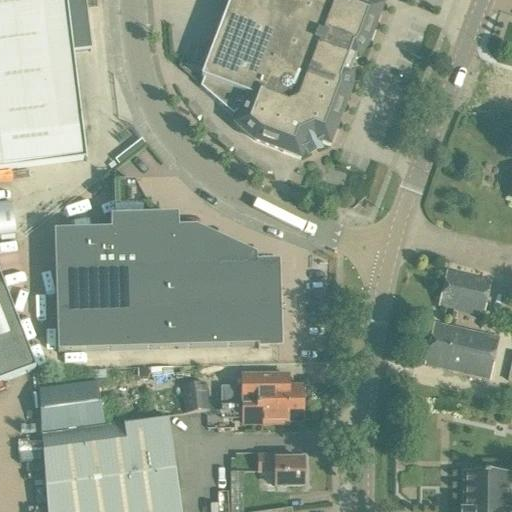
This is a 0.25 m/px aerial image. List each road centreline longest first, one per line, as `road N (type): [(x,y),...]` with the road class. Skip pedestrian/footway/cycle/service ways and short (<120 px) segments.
road 1 (unclassified): [(132,0),(154,113),(192,163),(242,198),(388,257)]
road 2 (tertiary): [(388,257),(484,0)]
road 3 (tertiary): [(362,511),(365,397),(388,257)]
